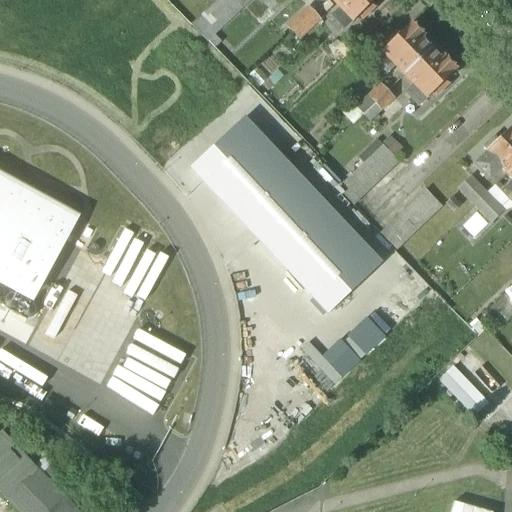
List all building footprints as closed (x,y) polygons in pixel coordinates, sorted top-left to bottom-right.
[(220,0),(192,28),(207,43),(250,0),(220,0)] [(303,0),(304,0),(330,0),(339,9),(330,18),(333,21),(329,25),(337,34),(341,30),(342,31),(357,16),(361,21),(374,9),(369,4),(373,0),(303,0)] [(307,8),(287,29),(298,40),(319,20),(307,8)] [(410,24),(399,35),(395,30),(382,42),(386,47),(372,61),(384,74),(393,65),(413,85),(404,94),(416,107),(431,93),(435,97),(448,85),(444,81),(454,70),(442,57),(439,60),(420,39),(422,37),(410,24)] [(379,85),(356,108),(369,122),(393,99),(379,85)] [(188,168),(324,312),(379,260),(243,116),(188,168)] [(511,129),(497,142),(493,137),(482,147),(487,152),(473,165),(488,181),(500,170),(511,182),(500,193),(511,206),(511,129)] [(382,146),(337,189),(352,205),(398,161),(382,146)] [(0,282),(30,299),(75,215),(0,174),(0,282)] [(502,213),(469,177),(458,188),(490,224),(502,213)] [(426,191),(380,234),(395,250),(441,206),(426,191)] [(452,197),(445,204),(452,212),(459,205),(452,197)] [(473,415),(487,402),(453,366),(439,380),(473,415)] [(0,487),(22,511),(75,511),(5,436),(0,440),(0,487)] [(453,501),(449,511),(491,511),(492,511),(453,501)]
